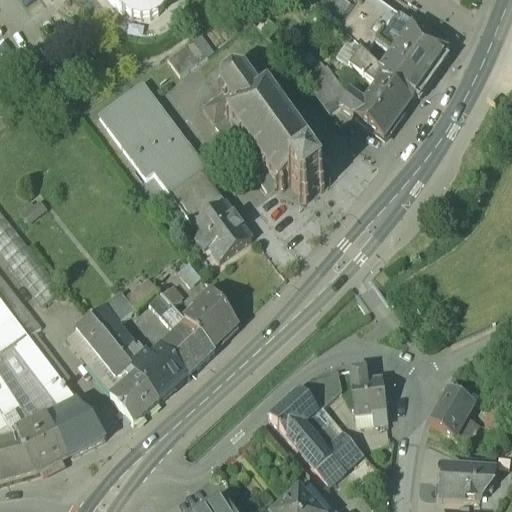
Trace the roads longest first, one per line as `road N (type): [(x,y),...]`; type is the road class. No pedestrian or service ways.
road 1 (primary): [(140,457),(352,251),(421,169),(478,72),(505,0)]
road 2 (residential): [(140,457),(172,487),(296,373),(323,358),(359,352),(426,380)]
road 3 (residential): [(426,380),(402,511)]
